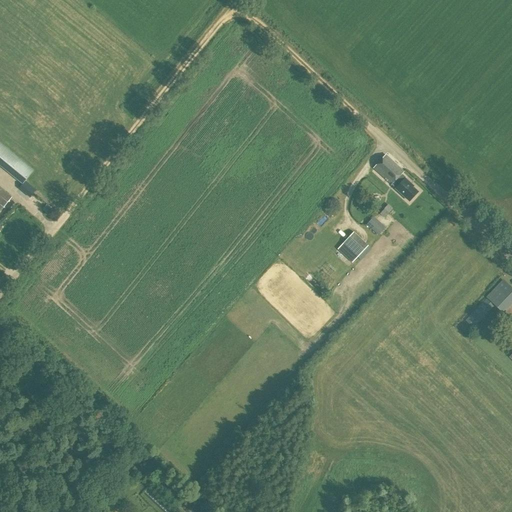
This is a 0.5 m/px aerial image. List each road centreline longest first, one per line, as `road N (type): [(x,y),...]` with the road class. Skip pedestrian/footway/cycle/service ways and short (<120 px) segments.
road 1 (track): [(0,299),(237,0)]
road 2 (unclassified): [(511,262),(233,4)]
